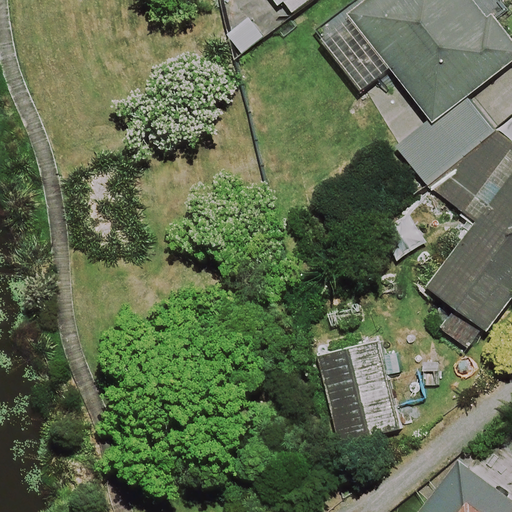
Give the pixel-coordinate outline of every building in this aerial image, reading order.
[(316,0),(279,0),(292,18),(316,0)] [(376,0),(324,41),(365,95),(397,71),(435,121),(400,147),(431,184),(496,134),(469,98),(511,65),(511,40),(494,17),(487,22),(470,0),(376,0)] [(459,307),(440,334),(467,352),(485,325),(495,332),(511,307),(511,144),(496,134),(431,184),(440,195),(482,224),(435,290),(459,307)] [(423,226),(390,221),(385,253),(418,259),(423,226)] [(402,431),(380,347),(322,362),(343,446),(402,431)] [(511,511),(511,503),(464,466),(427,511),(511,511)]
